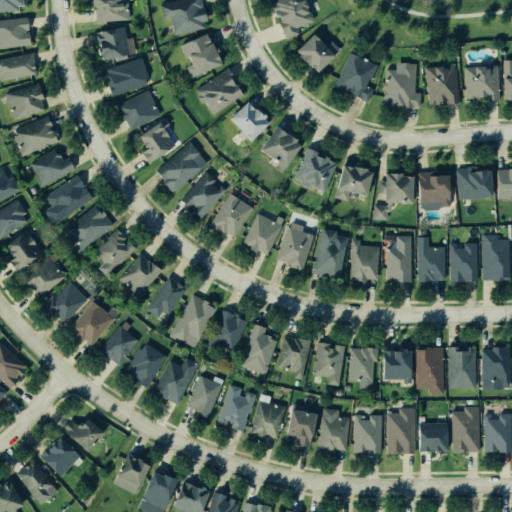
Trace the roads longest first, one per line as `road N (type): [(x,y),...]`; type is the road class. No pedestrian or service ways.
road 1 (residential): [(56,0),(58,39),(87,131),(155,226),(249,293),(361,318),(511,314)]
road 2 (residential): [(511,486),(288,481),(177,443),(61,371),(0,299)]
road 3 (residential): [(511,132),(423,143),(315,121),(246,41),(231,0)]
